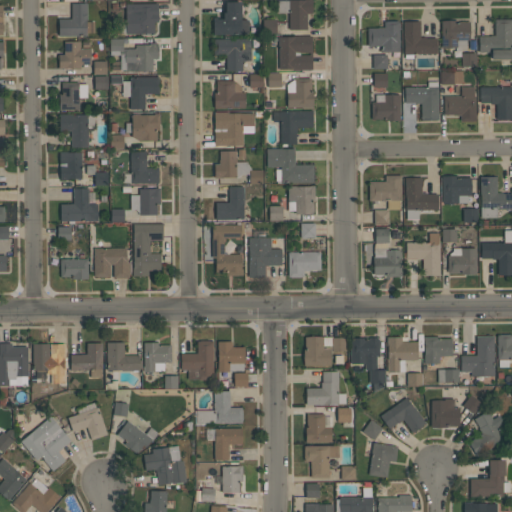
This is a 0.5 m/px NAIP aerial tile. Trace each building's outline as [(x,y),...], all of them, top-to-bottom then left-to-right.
[(288,29),(288,12),(277,12),(277,0),(311,0),(311,14),(306,14),(306,29),(288,29)] [(225,1),(241,1),(241,20),(248,20),(248,34),(213,34),(212,17),(216,17),(216,18),(222,18),(222,12),(225,12),(225,1)] [(86,3),(86,22),(93,22),(93,33),(86,33),(86,36),(58,36),(57,19),(71,18),(71,3),(86,3)] [(157,3),(158,21),(153,21),(153,32),(141,32),(141,33),(125,34),(125,33),(120,33),(120,24),(125,24),(125,3),(157,3)] [(276,33),(262,33),(262,19),(275,19),(276,33)] [(491,59),(491,52),(479,52),(478,36),(490,36),(489,35),(494,35),(494,19),(511,19),(511,51),(511,59),(491,59)] [(367,28),(377,28),(377,27),(383,27),(383,21),(386,21),(386,20),(396,20),(396,21),(399,21),(399,52),(379,52),(379,46),(367,46),(367,28)] [(469,21),(470,40),(466,40),(466,50),(456,50),(455,47),(441,48),(441,20),(455,20),(455,22),(469,21)] [(402,21),(419,21),(420,37),(425,37),(425,38),(436,38),(436,53),(413,54),(413,58),(404,58),(404,54),(403,54),(403,38),(402,21)] [(311,35),(312,70),(292,70),(292,69),(278,69),(278,37),(294,37),(294,36),(311,35)] [(119,70),(119,55),(109,55),(109,51),(109,38),(122,38),(122,49),(136,49),(136,44),(149,44),(148,44),(157,44),(157,58),(152,58),(152,71),(139,71),(139,72),(124,72),(124,70),(119,70)] [(250,38),(250,60),(241,60),(241,70),(226,70),(226,54),(213,54),(213,52),(212,52),(212,39),(250,38)] [(58,68),(58,54),(63,54),(63,51),(64,51),(64,41),(80,41),(80,48),(90,48),(90,64),(80,64),(80,69),(70,69),(70,68),(58,68)] [(460,53),(475,53),(475,66),(460,66),(460,53)] [(372,68),(372,54),(386,54),(386,68),(372,68)] [(93,74),(93,61),(106,61),(106,74),(93,74)] [(454,83),(454,84),(440,84),(440,70),(453,70),(453,71),(462,71),(462,83),(454,83)] [(267,87),(267,73),(280,73),(280,87),(267,87)] [(386,87),(373,87),(373,73),(386,73),(386,87)] [(262,87),(249,87),(248,74),(262,74),(262,87)] [(94,89),(93,75),(107,75),(107,89),(94,89)] [(121,83),(110,83),(109,75),(121,75),(121,83)] [(129,96),(122,96),(122,81),(129,81),(129,76),(158,76),(158,93),(144,93),(144,108),(129,108),(129,96)] [(310,78),(311,91),(312,90),(312,106),(286,107),(286,84),(293,79),(293,78),(310,78)] [(244,107),(213,108),(213,99),(213,92),(216,92),(215,81),(233,80),(233,83),(237,83),(241,87),(241,92),(244,92),(244,107)] [(87,97),(78,98),(79,109),(59,110),(58,94),(61,94),(61,82),(79,81),(79,84),(86,83),(87,97)] [(437,119),(420,119),(420,103),(415,103),(404,103),(404,86),(427,86),(427,82),(437,82),(437,86),(437,119)] [(479,87),(511,86),(511,101),(511,119),(496,119),(495,104),(490,104),(490,102),(479,102),(479,87)] [(475,120),(460,121),(460,115),(452,115),(452,114),(443,114),(443,96),(460,96),(460,87),(473,87),(473,96),(475,96),(475,120)] [(399,120),(383,120),(383,119),(370,119),(370,102),(375,102),(375,94),(399,94),(399,120)] [(272,111),(312,110),(312,127),(296,127),(296,133),(295,133),(295,143),(280,143),(279,121),(272,121),(272,111)] [(241,126),(242,145),(214,145),(213,112),(228,112),(228,113),(253,112),(253,126),(241,126)] [(131,132),(125,132),(125,122),(131,122),(131,114),(139,113),(139,115),(154,114),(154,113),(159,113),(159,130),(157,130),(157,141),(140,141),(139,142),(131,136),(131,132)] [(86,114),(86,115),(93,115),(93,127),(87,127),(87,147),(70,147),(70,131),(67,131),(67,130),(59,131),(59,114),(70,114),(70,115),(86,114)] [(122,135),(122,148),(109,148),(109,135),(122,135)] [(313,182),(280,182),(280,181),(275,181),(275,169),(280,169),(280,166),(266,167),(266,148),(281,148),(294,148),(294,164),(313,164),(313,182)] [(251,168),(251,170),(249,170),(249,173),(247,173),(247,174),(243,174),(237,177),(236,177),(222,177),(222,178),(214,178),(214,163),(218,163),(218,160),(219,160),(219,151),(235,150),(235,162),(247,162),(247,163),(251,168)] [(81,178),(67,178),(67,180),(59,180),(59,151),(66,151),(66,152),(80,152),(81,178)] [(158,183),(130,183),(130,182),(123,182),(123,173),(130,173),(130,151),(145,151),(145,168),(157,168),(158,183)] [(94,185),(94,174),(85,174),(85,165),(94,165),(94,172),(107,172),(107,185),(94,185)] [(262,170),(262,184),(249,184),(249,173),(249,170),(251,170),(262,170)] [(399,209),(388,209),(386,209),(386,201),(368,201),(368,198),(368,181),(385,181),(385,175),(400,175),(401,200),(399,200),(399,209)] [(441,176),(456,176),(456,178),(470,177),(470,196),(467,196),(467,203),(452,203),(452,204),(447,204),(447,203),(441,203),(441,176)] [(480,217),(480,193),(479,193),(479,176),(496,176),(496,192),(502,192),(502,193),(511,193),(511,209),(496,209),(496,217),(480,217)] [(406,220),(406,210),(405,210),(405,196),(404,196),(404,177),(421,177),(421,193),(426,192),(426,194),(437,194),(437,209),(418,210),(418,219),(406,220)] [(287,186),(295,185),(295,186),(311,186),(311,185),(314,185),(314,201),(312,202),(312,204),(313,204),(313,212),(312,212),(312,213),(294,214),(294,211),(287,211),(287,200),(287,186)] [(159,187),(160,203),(156,203),(156,214),(139,214),(139,210),(130,210),(129,195),(138,194),(138,188),(154,188),(159,187)] [(215,203),(228,202),(228,187),(243,187),(243,204),(243,219),(215,219),(215,203)] [(72,188),(87,188),(87,192),(94,192),(94,203),(87,203),(87,204),(96,204),(96,220),(60,221),(60,204),(73,204),(72,188)] [(282,220),(268,220),(268,205),(281,205),(282,220)] [(123,222),(110,221),(110,208),(124,209),(123,222)] [(462,222),(462,208),(477,208),(477,222),(462,222)] [(388,224),(373,224),(373,210),(386,209),(388,209),(388,224)] [(215,272),(215,258),(211,258),(211,238),(212,238),(211,225),(236,224),(236,222),(242,222),(243,234),(240,234),(240,238),(223,238),(223,254),(241,254),(241,269),(242,269),(242,275),(226,275),(225,272),(215,272)] [(300,237),(300,223),(314,222),(315,237),(305,237),(305,238),(301,238),(301,237),(300,237)] [(132,276),(132,267),(132,224),(162,224),(162,240),(149,240),(149,253),(160,253),(160,270),(147,270),(147,276),(132,276)] [(0,239),(8,239),(7,225),(0,225),(0,239)] [(57,240),(57,226),(70,226),(70,240),(57,240)] [(374,228),(387,228),(387,243),(387,249),(400,249),(400,272),(401,272),(401,277),(385,277),(385,274),(372,275),(372,257),(373,257),(373,247),(374,243),(374,228)] [(455,228),(456,242),(441,242),(441,229),(455,228)] [(248,277),(247,237),(252,237),(252,230),(265,230),(265,237),(270,237),(270,249),(280,249),(280,265),(264,265),(264,277),(248,277)] [(480,242),(503,242),(503,230),(511,230),(511,242),(511,274),(497,274),(497,258),(491,258),(480,258),(480,242)] [(438,232),(438,242),(439,242),(439,275),(422,275),(421,259),(405,259),(405,242),(428,242),(428,232),(438,232)] [(93,276),(93,260),(93,249),(93,247),(125,247),(125,260),(127,260),(127,262),(128,262),(128,278),(112,278),(112,264),(109,264),(109,276),(106,276),(106,277),(97,277),(97,276),(93,276)] [(475,248),(475,273),(460,273),(460,272),(447,272),(447,256),(449,256),(449,253),(452,251),(452,248),(475,248)] [(287,277),(287,252),(319,252),(320,270),(309,270),(309,271),(303,271),(303,276),(300,276),(300,277),(290,277),(287,277)] [(87,279),(71,279),(71,277),(59,277),(59,259),(87,258),(87,279)] [(511,359),(508,359),(508,367),(498,367),(498,359),(497,359),(496,335),(499,335),(499,334),(509,334),(511,334),(511,359)] [(493,335),(494,376),(470,376),(470,372),(460,372),(460,355),(475,355),(475,336),(493,335)] [(303,365),(303,348),(304,348),(304,336),(331,336),(331,337),(346,337),(346,351),(331,351),(331,349),(330,349),(330,354),(330,365),(303,365)] [(386,372),(386,358),(387,358),(387,345),(386,345),(386,337),(401,336),(401,342),(417,342),(417,360),(404,360),(404,371),(398,371),(398,372),(386,372)] [(423,363),(423,354),(424,354),(423,340),(423,336),(439,336),(439,338),(451,338),(452,356),(439,356),(439,363),(423,363)] [(350,338),(364,337),(364,340),(366,340),(366,339),(368,339),(370,337),(377,337),(379,339),(379,356),(376,356),(376,370),(368,370),(365,370),(364,364),(350,364),(350,338)] [(212,380),(198,380),(198,379),(187,379),(187,369),(180,370),(180,353),(196,353),(196,341),(200,341),(200,340),(209,340),(209,341),(212,341),(212,380)] [(228,370),(228,371),(217,371),(217,362),(217,348),(216,348),(216,341),(231,341),(231,346),(234,346),(234,347),(244,347),(244,363),(243,363),(243,370),(228,370)] [(70,354),(80,354),(86,354),(86,343),(101,342),(102,369),(100,369),(101,377),(89,377),(89,370),(70,370),(70,354)] [(123,342),(123,355),(139,355),(139,370),(121,370),(106,370),(106,342),(123,342)] [(170,344),(170,363),(164,363),(164,371),(154,371),(143,371),(143,342),(159,342),(159,345),(170,344)] [(0,386),(0,343),(11,343),(11,346),(27,346),(27,376),(26,376),(26,385),(8,385),(8,386),(0,386)] [(64,344),(64,358),(63,358),(64,368),(65,368),(65,383),(50,384),(50,374),(46,374),(46,370),(45,370),(45,378),(35,378),(35,370),(32,370),(32,343),(49,343),(49,344),(64,344)] [(457,382),(437,382),(436,369),(457,368),(457,382)] [(368,383),(368,370),(376,370),(383,370),(383,383),(382,383),(383,387),(373,391),(373,383),(368,383)] [(345,393),(345,404),(324,404),(324,405),(305,405),(305,388),(320,388),(320,382),(322,382),(322,371),(337,371),(337,393),(345,393)] [(246,386),(233,386),(233,373),(246,372),(246,386)] [(420,373),(421,386),(406,386),(406,373),(420,373)] [(177,388),(163,388),(163,375),(177,375),(177,388)] [(379,415),(398,402),(394,397),(404,390),(407,395),(405,397),(413,408),(414,408),(425,423),(412,432),(402,419),(397,423),(397,422),(388,428),(379,415)] [(213,391),(229,391),(229,407),(241,407),(241,410),(242,410),(242,420),(241,420),(241,423),(195,423),(195,410),(213,410),(213,391)] [(469,394),(481,402),(473,413),(462,405),(469,394)] [(453,398),(453,408),(459,408),(458,426),(446,426),(446,427),(430,427),(430,400),(443,400),(443,398),(453,398)] [(126,416),(112,414),(114,401),(128,403),(126,416)] [(90,439),(86,427),(72,432),(67,417),(78,413),(76,408),(94,402),(95,407),(97,407),(106,434),(90,439)] [(337,422),(337,408),(350,408),(350,422),(337,422)] [(475,454),(468,442),(481,434),(478,428),(479,428),(473,419),(487,410),(492,419),(498,415),(503,423),(497,427),(496,426),(495,427),(503,439),(490,448),(488,446),(475,454)] [(305,442),(305,426),(306,426),(306,413),(324,413),(324,426),(331,426),(331,442),(305,442)] [(20,441),(50,416),(70,441),(57,451),(65,460),(52,471),(40,456),(35,460),(20,441)] [(373,440),(361,431),(370,419),(382,428),(373,440)] [(150,427),(158,433),(151,441),(150,441),(145,447),(142,444),(139,448),(140,449),(136,453),(124,444),(125,442),(116,434),(127,420),(145,434),(150,427)] [(213,429),(214,429),(214,428),(241,427),(241,444),(228,444),(228,460),(213,460),(213,429)] [(8,429),(12,429),(12,441),(2,453),(0,451),(0,433),(2,431),(4,433),(8,429)] [(397,446),(395,461),(388,460),(386,477),(367,474),(372,442),(397,446)] [(177,445),(180,461),(182,460),(185,481),(172,483),(172,482),(158,484),(156,474),(155,474),(155,469),(144,470),(142,454),(151,453),(151,449),(177,445)] [(328,477),(310,477),(310,468),(309,461),(304,461),(303,446),(338,445),(338,457),(328,457),(328,477)] [(25,479),(7,500),(0,493),(0,483),(4,479),(0,475),(0,459),(2,457),(14,468),(13,469),(25,479)] [(470,496),(469,479),(488,478),(488,460),(504,459),(505,476),(503,476),(503,480),(502,480),(502,482),(509,482),(509,491),(502,492),(502,496),(470,496)] [(239,492),(221,492),(221,466),(236,466),(236,465),(242,465),(242,481),(239,481),(239,492)] [(355,479),(340,480),(340,465),(354,465),(355,479)] [(44,511),(40,511),(31,504),(23,511),(20,511),(11,503),(29,482),(42,493),(48,486),(60,496),(53,504),(52,504),(44,511)] [(318,498),(305,498),(305,483),(318,483),(318,498)] [(213,501),(200,500),(201,487),(214,488),(213,501)] [(165,491),(165,511),(143,511),(143,503),(149,503),(149,499),(150,499),(150,490),(165,491)] [(411,511),(395,511),(376,511),(376,497),(398,497),(398,495),(410,495),(411,511)] [(371,496),(371,511),(339,511),(335,511),(335,499),(338,499),(338,496),(371,496)] [(463,511),(463,502),(472,502),(472,503),(484,503),(485,504),(496,504),(496,511),(463,511)] [(304,511),(304,503),(316,503),(316,504),(332,504),(332,511),(304,511)]
